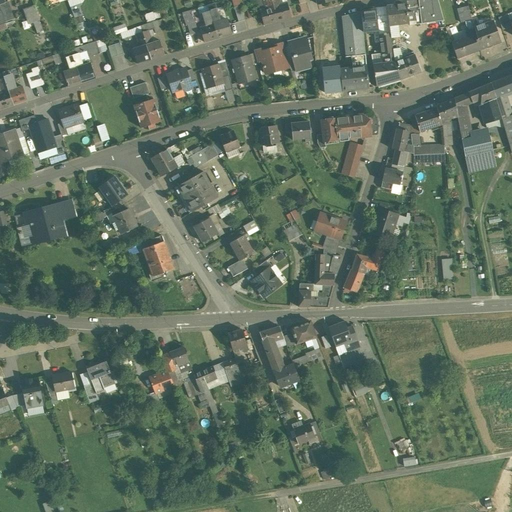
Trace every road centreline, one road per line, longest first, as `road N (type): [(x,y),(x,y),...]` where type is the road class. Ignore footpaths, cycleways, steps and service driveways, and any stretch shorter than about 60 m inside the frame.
road 1 (residential): [(376,0),(0,115)]
road 2 (residential): [(395,101),(211,124),(126,151)]
road 3 (tertiary): [(0,314),(79,324),(235,320)]
road 4 (residential): [(333,313),(395,101)]
road 5 (residential): [(126,151),(235,320)]
road 6 (tertiary): [(333,313),(511,305)]
road 7 (residential): [(0,194),(126,151)]
road 8 (residential): [(511,62),(395,101)]
